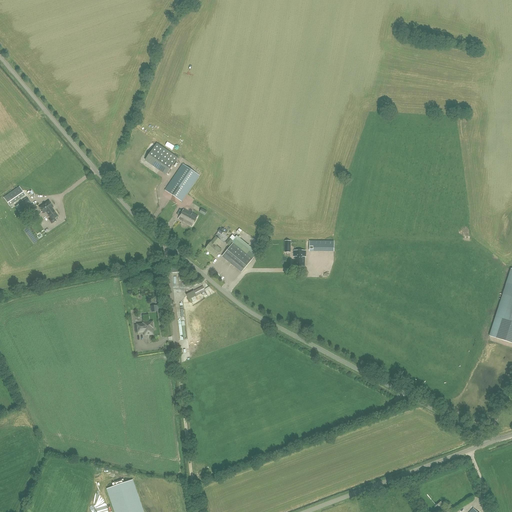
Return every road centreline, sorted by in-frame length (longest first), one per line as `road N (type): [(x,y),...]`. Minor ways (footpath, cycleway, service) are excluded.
road 1 (unclassified): [(494,441),(245,310),(136,216),(0,56)]
road 2 (track): [(200,511),(164,243)]
road 3 (unclassified): [(305,511),(494,441)]
